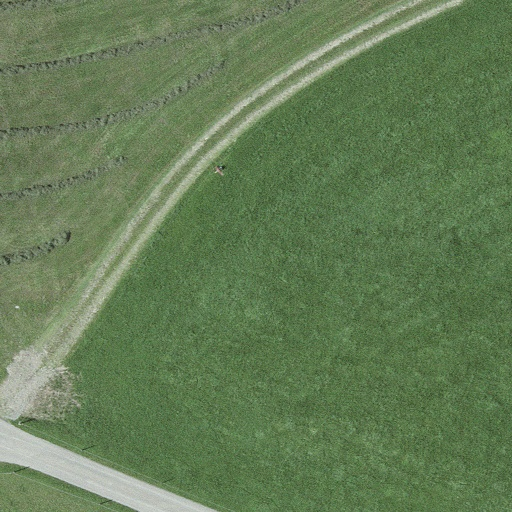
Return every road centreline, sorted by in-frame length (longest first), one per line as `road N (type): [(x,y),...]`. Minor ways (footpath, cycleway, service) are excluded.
road 1 (track): [(0,404),(244,113),(297,75),(447,0)]
road 2 (unclassified): [(0,434),(178,511)]
